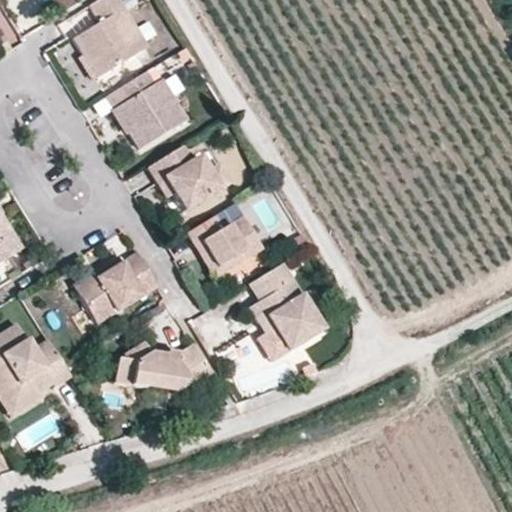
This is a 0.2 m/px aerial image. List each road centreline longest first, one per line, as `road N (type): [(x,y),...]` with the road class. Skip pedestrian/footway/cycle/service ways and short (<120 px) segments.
road 1 (residential): [(0,497),(243,421),(390,362)]
road 2 (residential): [(0,144),(40,210),(67,228),(98,215),(105,188),(49,89),(26,75),(0,80)]
road 3 (track): [(390,362),(511,304)]
